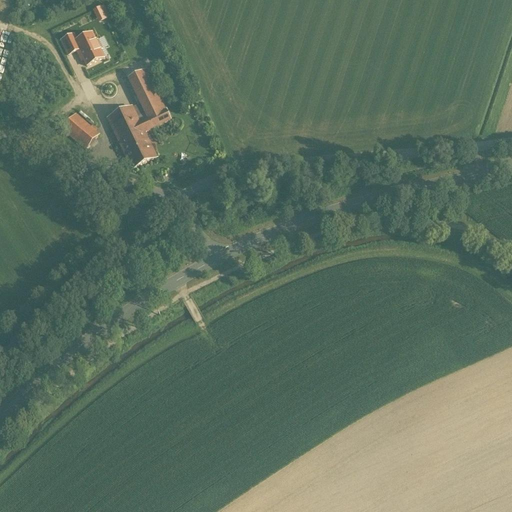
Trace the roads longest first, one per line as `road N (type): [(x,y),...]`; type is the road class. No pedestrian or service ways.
road 1 (tertiary): [(511,166),(351,205),(218,258)]
road 2 (tertiary): [(218,258),(115,319),(0,415)]
road 3 (unclassified): [(0,356),(174,199)]
road 4 (unclassified): [(174,199),(0,130)]
